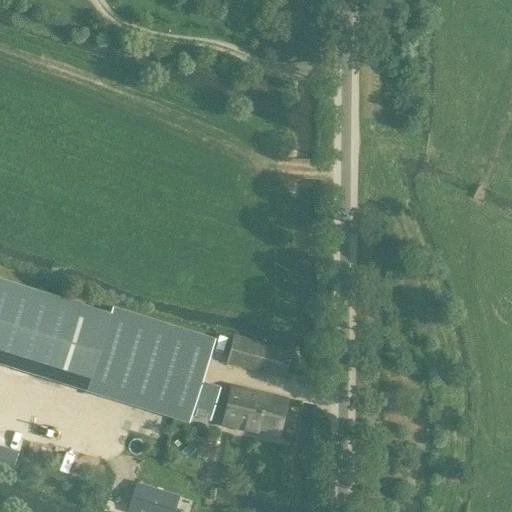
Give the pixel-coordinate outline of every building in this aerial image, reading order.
[(0,280),(0,364),(88,392),(187,423),(189,416),(208,422),(219,389),(200,383),(213,339),(114,308),(112,316),(0,280)] [(283,379),(290,352),(233,336),(226,363),(283,379)] [(287,400),(230,387),(222,425),(279,438),(287,400)] [(0,467),(12,472),(17,454),(0,448),(0,467)] [(173,511),(179,496),(136,483),(126,511),(173,511)]
